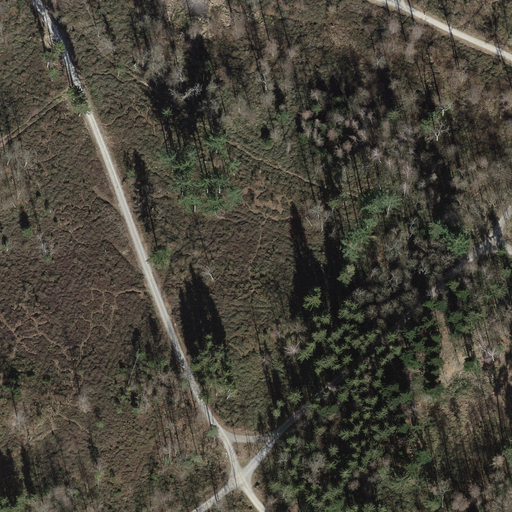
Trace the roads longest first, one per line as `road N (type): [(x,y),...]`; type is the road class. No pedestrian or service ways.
road 1 (track): [(36,0),(106,147),(125,217),(206,413),(228,440),(275,436)]
road 2 (track): [(487,241),(196,511)]
road 3 (track): [(382,0),(511,57)]
